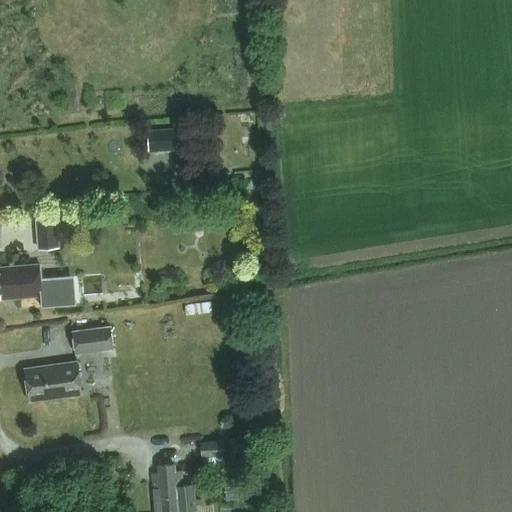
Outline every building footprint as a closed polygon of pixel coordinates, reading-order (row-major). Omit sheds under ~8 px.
[(239,122),(246,158),(256,156),(249,120),(239,122)] [(183,150),(182,128),(147,130),(148,153),(183,150)] [(38,250),(61,249),(59,218),(35,220),(38,250)] [(76,303),(74,275),(41,278),(40,265),(0,268),(0,293),(1,293),(2,299),(43,296),(44,306),(76,303)] [(186,307),(187,318),(215,314),(213,303),(186,307)] [(111,325),(73,331),(77,355),(115,348),(111,325)] [(30,403),(83,396),(79,362),(26,369),(30,403)] [(221,419),(222,432),(235,430),(233,417),(221,419)] [(201,445),(203,459),(227,456),(226,443),(201,445)] [(195,511),(195,498),(186,499),(185,486),(184,486),(182,471),(176,472),(175,465),(159,466),(160,473),(153,474),(155,511),(195,511)]
